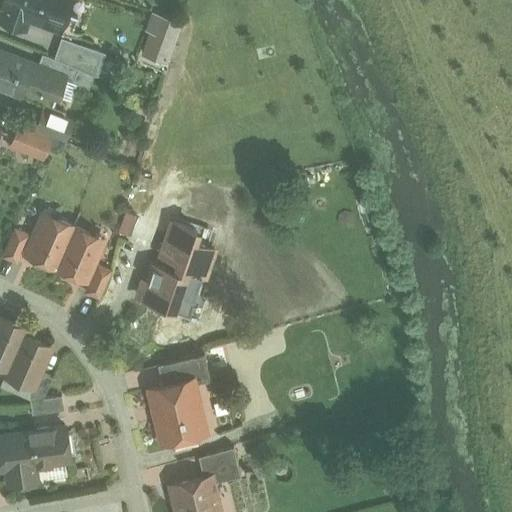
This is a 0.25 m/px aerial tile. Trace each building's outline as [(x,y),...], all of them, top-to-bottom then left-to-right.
[(4,0),(1,9),(2,9),(0,14),(0,18),(25,27),(29,18),(40,22),(39,25),(71,36),(78,15),(61,9),(63,0),(4,0)] [(179,24),(153,15),(148,28),(153,30),(144,54),(166,61),(179,24)] [(85,45),(61,37),(54,58),(74,66),(77,67),(85,45)] [(102,51),(85,45),(77,67),(94,74),(102,51)] [(34,63),(0,49),(0,87),(8,91),(8,90),(21,95),(21,94),(44,104),(52,107),(65,112),(65,111),(52,106),(63,78),(64,77),(41,68),(37,66),(37,68),(33,66),(34,63)] [(54,58),(47,55),(41,68),(64,77),(63,78),(68,80),(74,66),(54,58)] [(77,67),(74,66),(68,80),(76,83),(77,80),(90,86),(95,75),(94,74),(77,67)] [(70,125),(48,116),(52,107),(44,104),(34,129),(52,136),(65,141),(66,140),(62,139),(67,125),(70,126),(70,125)] [(34,129),(19,123),(13,138),(31,146),(29,152),(44,158),(52,136),(34,129)] [(160,224),(136,216),(128,240),(152,248),(160,224)] [(56,224),(41,218),(26,252),(56,266),(74,225),(58,218),(56,224)] [(90,232),(74,225),(56,266),(87,279),(102,244),(88,238),(90,232)] [(16,229),(4,256),(17,261),(29,234),(16,229)] [(215,250),(191,242),(182,268),(201,274),(201,276),(205,278),(215,250)] [(98,264),(86,292),(100,298),(111,270),(98,264)] [(176,272),(153,264),(147,282),(142,281),(139,291),(144,292),(142,299),(188,314),(201,276),(201,274),(182,268),(178,267),(176,272)] [(27,329),(0,317),(0,364),(8,368),(5,374),(33,386),(34,387),(40,372),(51,347),(24,335),(27,329)] [(204,355),(163,365),(168,385),(194,379),(195,385),(210,382),(204,355)] [(40,372),(34,387),(33,386),(30,393),(31,400),(44,398),(53,377),(40,372)] [(168,385),(149,389),(162,443),(200,434),(196,415),(202,414),(195,385),(194,379),(168,385)] [(44,398),(31,400),(33,414),(64,410),(62,396),(44,398)] [(65,425),(20,432),(25,467),(36,466),(70,461),(65,425)] [(20,432),(0,434),(0,452),(5,456),(9,484),(38,480),(36,466),(25,467),(20,432)] [(234,447),(205,455),(210,476),(211,476),(213,484),(241,477),(234,447)] [(210,476),(171,486),(177,511),(219,511),(213,484),(211,476),(210,476)]
